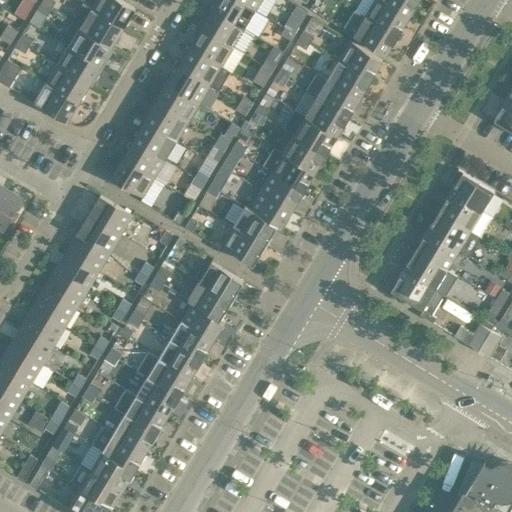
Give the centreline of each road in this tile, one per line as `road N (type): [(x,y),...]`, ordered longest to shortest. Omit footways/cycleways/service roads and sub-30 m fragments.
road 1 (tertiary): [(303,296),(484,0)]
road 2 (residential): [(303,296),(174,511)]
road 3 (tertiary): [(511,422),(303,296)]
road 4 (residential): [(88,144),(173,0)]
road 5 (residential): [(0,297),(66,197)]
